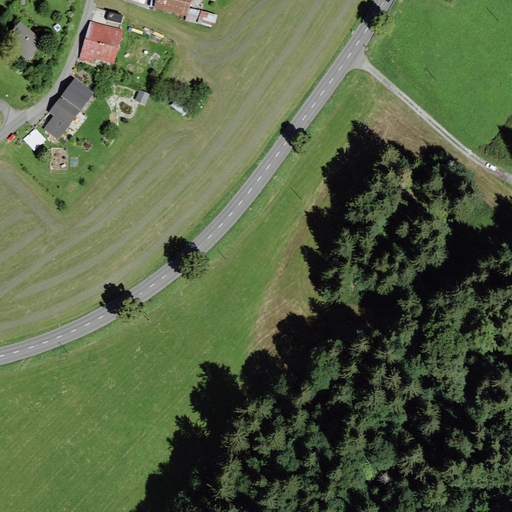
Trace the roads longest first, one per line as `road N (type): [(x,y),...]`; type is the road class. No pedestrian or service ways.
road 1 (tertiary): [(0,356),(93,322),(188,258),(242,202),(383,0)]
road 2 (track): [(351,53),(511,181)]
road 3 (residential): [(0,137),(55,92),(90,0)]
